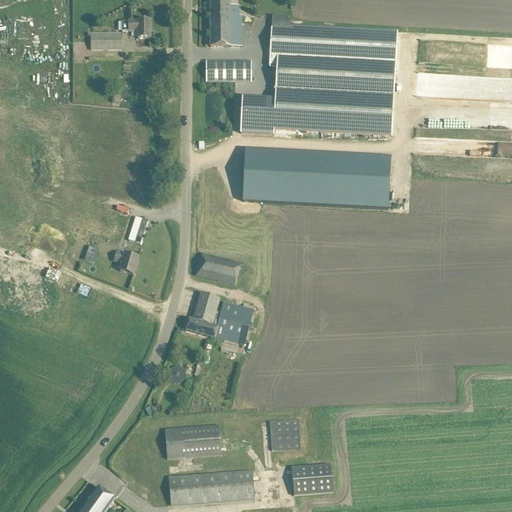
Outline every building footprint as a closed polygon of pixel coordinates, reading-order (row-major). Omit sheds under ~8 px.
[(210,0),(211,48),(242,48),(242,16),(230,16),(230,0),(210,0)] [(291,18),(272,17),(269,68),(278,69),(277,87),(394,93),(395,77),(397,31),(291,26),(291,18)] [(140,22),(122,22),(122,32),(138,32),(138,40),(150,40),(150,21),(140,21),(140,22)] [(91,38),(91,51),(121,51),(121,34),(87,35),(87,38),(91,38)] [(467,64),(497,65),(499,45),(462,44),(462,58),(467,58),(467,64)] [(206,62),(206,83),(252,83),(252,62),(206,62)] [(511,100),(511,76),(417,72),(416,96),(511,100)] [(275,131),(392,137),(394,93),(277,87),(276,101),(275,131)] [(0,152),(113,191),(121,166),(77,151),(88,118),(67,111),(57,139),(0,120),(0,152)] [(96,147),(124,156),(134,125),(106,116),(96,147)] [(246,151),(243,202),(388,210),(390,158),(246,151)] [(0,167),(0,232),(86,262),(93,242),(86,239),(88,231),(108,238),(106,244),(116,248),(128,212),(0,167)] [(136,218),(128,241),(141,245),(148,222),(136,218)] [(139,259),(129,257),(118,253),(116,261),(123,263),(121,272),(134,276),(139,259)] [(196,276),(235,286),(241,264),(201,254),(196,276)] [(335,262),(285,264),(286,282),(336,280),(335,262)] [(282,286),(283,264),(250,264),(250,285),(282,286)] [(201,294),(193,320),(189,319),(186,331),(215,340),(215,338),(222,340),(245,346),(254,311),(224,304),(221,314),(216,313),(220,300),(201,294)] [(395,299),(269,305),(271,328),(396,322),(395,299)] [(301,449),(299,421),(270,423),(272,452),(301,449)] [(165,431),(168,460),(222,456),(219,427),(165,431)] [(292,469),(294,497),(334,494),(331,466),(292,469)] [(255,500),(252,471),(169,478),(171,506),(255,500)] [(114,502),(115,501),(98,489),(81,511),(106,511),(113,502),(114,502)]
